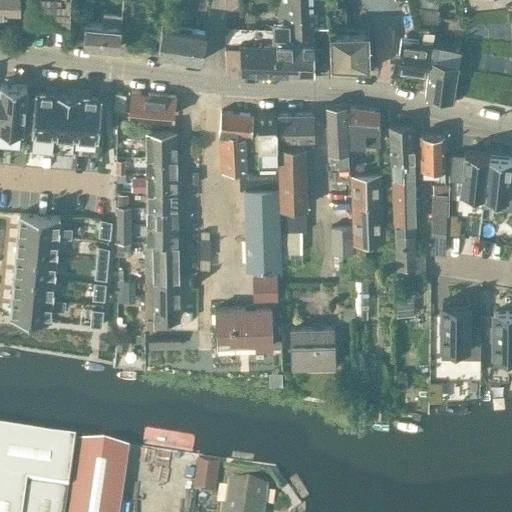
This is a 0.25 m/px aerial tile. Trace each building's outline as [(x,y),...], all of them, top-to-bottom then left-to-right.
[(19,0),(0,0),(0,15),(5,16),(5,9),(19,9),(19,0)] [(69,0),(29,0),(28,20),(69,22),(69,0)] [(291,0),(277,1),(279,22),(289,21),(289,27),(313,27),(311,0),(291,0)] [(345,23),(344,0),(328,0),(329,23),(345,23)] [(416,0),(416,5),(438,9),(439,0),(416,0)] [(438,9),(416,5),(413,21),(435,25),(438,9)] [(84,23),(82,43),(83,43),(119,46),(121,24),(120,24),(121,11),(103,9),(102,22),(84,21),(84,23)] [(224,26),(224,49),(240,50),(241,72),(278,74),(299,74),(299,55),(292,55),(292,41),(289,41),(289,27),(289,21),(279,22),(279,23),(274,23),(274,27),(224,26)] [(164,26),(160,53),(202,59),(204,47),(207,30),(205,30),(170,25),(164,26)] [(313,27),(289,27),(289,41),(292,41),(292,55),(299,55),(299,74),(314,74),(313,27)] [(369,70),(368,30),(329,31),(330,68),(369,70)] [(396,70),(427,75),(430,57),(431,57),(433,44),(416,42),(417,39),(401,36),(396,70)] [(426,83),(424,94),(453,100),(455,90),(457,66),(458,61),(444,59),(444,54),(437,53),(437,58),(431,57),(430,57),(427,75),(426,83)] [(0,126),(22,128),(26,84),(15,83),(3,82),(0,82),(0,87),(0,126)] [(35,89),(31,129),(53,131),(57,91),(45,90),(35,89)] [(175,94),(132,90),(129,109),(173,114),(175,94)] [(57,91),(53,131),(75,133),(79,93),(66,92),(57,91)] [(115,92),(113,106),(124,107),(125,93),(125,92),(116,91),(115,91),(115,92)] [(79,93),(75,133),(97,136),(101,98),(101,95),(92,94),(79,93)] [(351,175),(347,102),(327,103),(330,165),(336,165),(337,176),(351,175)] [(380,108),(349,102),(350,139),(379,141),(379,127),(381,127),(380,108)] [(252,133),(253,112),(221,110),(220,130),(221,166),(247,169),(245,132),(252,133)] [(296,135),(296,143),(306,143),(305,136),(315,135),(314,111),(278,111),(278,136),(296,135)] [(277,112),(256,112),(256,146),(257,159),(277,159),(277,112)] [(413,123),(389,119),(391,156),(414,154),(413,123)] [(135,136),(135,126),(120,127),(120,136),(135,136)] [(146,129),(146,153),(177,153),(176,129),(146,129)] [(444,132),(421,133),(421,164),(429,164),(430,181),(432,181),(434,181),(444,181),(445,174),(444,132)] [(452,152),(450,175),(461,177),(459,193),(482,196),(483,196),(487,153),(488,153),(488,151),(464,149),(463,153),(452,152)] [(146,153),(147,170),(177,170),(177,153),(146,153)] [(482,196),(481,203),(511,205),(511,181),(508,181),(511,156),(488,153),(487,153),(483,196),(482,196)] [(391,156),(393,176),(414,174),(414,154),(391,156)] [(125,158),(115,158),(116,171),(116,172),(125,172),(125,158)] [(177,187),(177,170),(147,170),(147,178),(147,188),(177,187)] [(354,225),(354,242),(365,241),(382,240),(380,170),(352,171),(354,225)] [(125,172),(116,172),(116,181),(125,180),(125,172)] [(279,173),(239,174),(239,188),(244,188),(246,238),(247,268),(281,267),(281,261),(279,173)] [(394,221),(395,221),(414,220),(416,220),(414,174),(393,176),(394,221)] [(147,178),(130,178),(131,188),(147,188),(147,178)] [(432,191),(431,251),(445,251),(447,181),(444,181),(434,181),(432,181),(432,191)] [(147,188),(147,205),(177,204),(177,187),(147,188)] [(116,193),(117,204),(127,204),(127,192),(116,193)] [(147,205),(148,222),(178,222),(177,204),(147,205)] [(131,205),(116,205),(116,222),(131,222),(131,205)] [(19,213),(17,234),(57,238),(70,239),(71,230),(58,229),(59,217),(19,213)] [(414,220),(395,221),(397,265),(415,264),(416,269),(424,269),(423,254),(415,254),(414,220)] [(100,222),(99,235),(107,235),(108,222),(100,222)] [(131,222),(116,222),(116,240),(119,240),(131,240),(131,222)] [(178,239),(178,222),(148,222),(148,239),(178,239)] [(354,225),(331,226),(332,252),(341,252),(353,251),(354,268),(366,267),(365,241),(354,242),(354,225)] [(209,230),(200,230),(200,238),(201,238),(209,238),(209,230)] [(17,234),(15,254),(55,258),(57,238),(17,234)] [(210,258),(210,238),(209,238),(201,238),(200,238),(199,238),(199,258),(201,258),(208,258),(210,258)] [(145,239),(146,278),(179,278),(178,239),(148,239),(145,239)] [(119,240),(119,253),(131,252),(131,240),(119,240)] [(98,248),(97,261),(105,262),(106,249),(98,248)] [(15,254),(13,275),(53,279),(55,258),(15,254)] [(97,263),(95,276),(103,276),(104,263),(97,263)] [(13,275),(11,295),(51,299),(53,279),(13,275)] [(278,299),(277,275),(253,275),(254,299),(278,299)] [(179,315),(179,278),(146,278),(147,327),(170,327),(170,316),(179,315)] [(130,279),(118,279),(117,301),(135,301),(134,280),(130,280),(130,279)] [(375,279),(355,279),(355,317),(375,317),(375,279)] [(95,283),(93,296),(101,297),(102,284),(95,283)] [(11,295),(9,316),(49,320),(51,308),(63,309),(64,300),(51,299),(11,295)] [(442,303),(441,355),(479,355),(479,324),(467,324),(468,303),(462,303),(462,299),(447,299),(447,303),(442,303)] [(272,345),(271,305),(216,306),(217,346),(272,345)] [(343,306),(343,320),(355,319),(354,306),(343,306)] [(92,310),(91,323),(99,323),(100,310),(92,310)] [(489,324),(489,339),(493,339),(493,363),(511,362),(511,310),(494,310),(493,324),(489,324)] [(117,316),(117,329),(125,330),(125,322),(121,322),(121,316),(117,316)] [(355,319),(343,320),(341,320),(341,335),(355,335),(355,319)] [(335,361),(334,326),(290,327),(291,362),(335,361)] [(180,335),(148,335),(148,346),(181,346),(180,335)] [(279,364),(268,364),(269,374),(263,374),(263,381),(269,381),(269,388),(280,388),(279,364)] [(405,373),(395,373),(395,391),(405,391),(405,373)] [(65,511),(74,446),(0,434),(0,511),(65,511)] [(80,446),(70,511),(119,511),(128,453),(80,446)] [(220,468),(208,466),(205,481),(217,483),(220,468)] [(230,486),(225,511),(262,511),(265,491),(230,486)]
